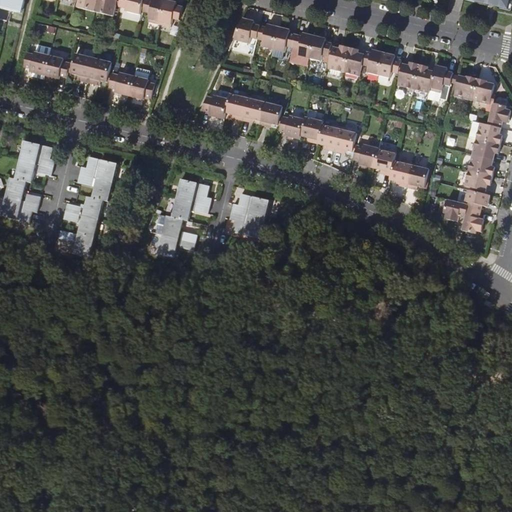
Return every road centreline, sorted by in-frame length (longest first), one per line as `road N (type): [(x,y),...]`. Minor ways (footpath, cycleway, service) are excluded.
road 1 (residential): [(234,157),(376,211),(500,290)]
road 2 (residential): [(319,0),(511,48)]
road 3 (residential): [(79,119),(234,157)]
road 4 (residential): [(79,119),(45,242)]
